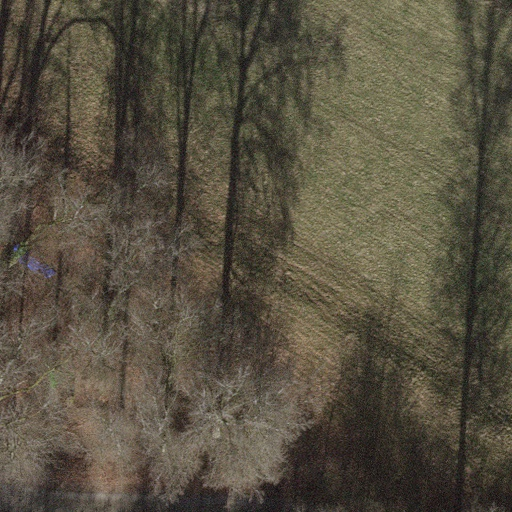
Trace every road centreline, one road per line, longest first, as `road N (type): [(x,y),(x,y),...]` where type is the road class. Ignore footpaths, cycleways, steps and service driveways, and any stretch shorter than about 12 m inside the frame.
road 1 (track): [(374,511),(180,370),(0,208)]
road 2 (track): [(290,511),(214,500),(51,505),(0,496)]
